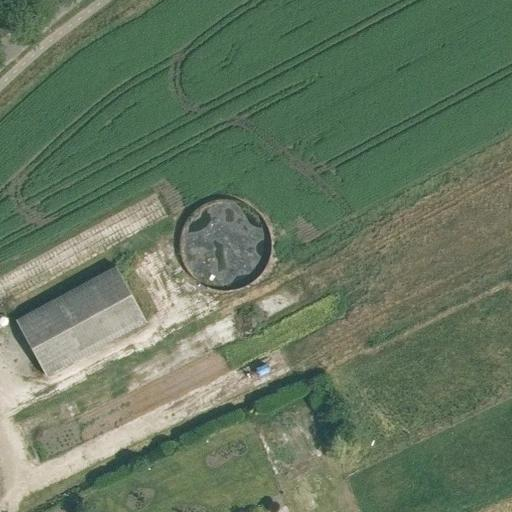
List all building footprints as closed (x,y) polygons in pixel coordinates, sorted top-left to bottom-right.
[(259,274),(265,265),(269,251),(269,238),(266,227),(262,218),(254,209),(244,203),(236,199),(225,197),(216,198),(206,200),(197,205),(189,211),(183,219),(178,228),(176,240),(176,250),(178,260),(184,271),(191,279),(200,286),(211,290),(218,291),(228,291),(238,289),(248,284),(259,274)] [(13,318),(43,373),(143,319),(113,264),(13,318)] [(304,371),(336,363),(331,344),(319,347),(319,345),(299,350),(304,371)] [(276,381),(297,370),(291,359),(270,371),(276,381)] [(109,392),(117,404),(145,386),(137,374),(109,392)] [(157,425),(162,437),(189,426),(184,413),(157,425)]
